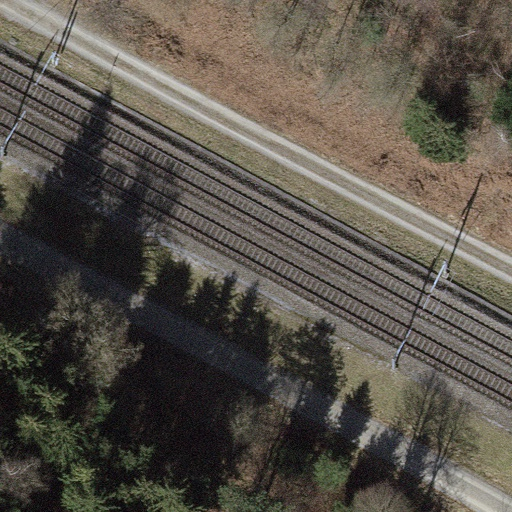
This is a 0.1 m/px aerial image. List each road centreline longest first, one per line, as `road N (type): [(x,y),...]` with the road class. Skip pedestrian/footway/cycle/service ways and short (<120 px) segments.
road 1 (track): [(511,269),(8,0)]
road 2 (track): [(0,244),(503,511)]
